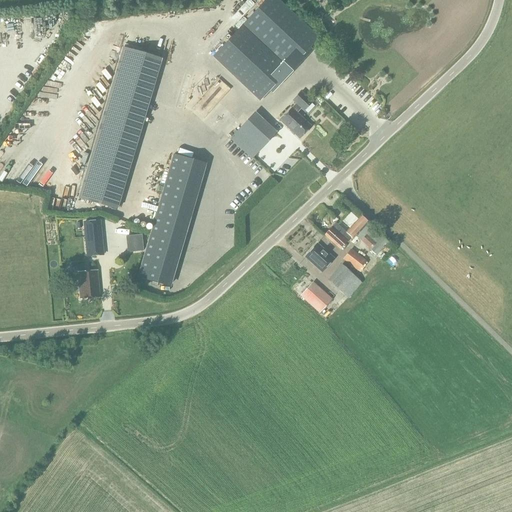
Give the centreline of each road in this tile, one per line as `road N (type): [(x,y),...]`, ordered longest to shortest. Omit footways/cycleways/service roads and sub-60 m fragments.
road 1 (unclassified): [(0,338),(186,315),(339,179)]
road 2 (unclassified): [(339,179),(511,351)]
road 3 (unclassified): [(339,179),(477,48),(499,0)]
road 4 (unknown): [(275,238),(316,274),(349,240),(363,252)]
